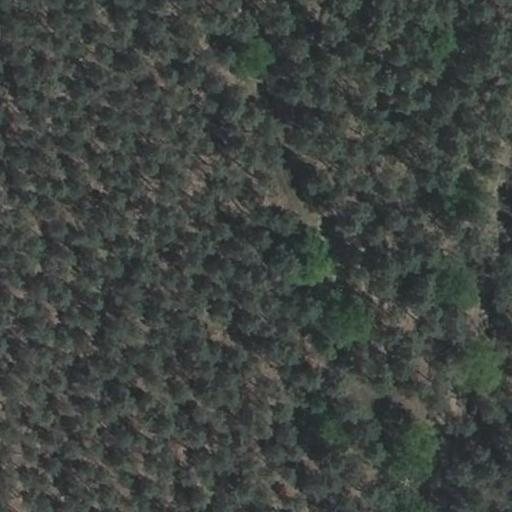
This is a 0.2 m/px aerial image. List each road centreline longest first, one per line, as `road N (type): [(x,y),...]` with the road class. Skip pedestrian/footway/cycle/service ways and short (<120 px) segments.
road 1 (track): [(241,0),(398,511)]
road 2 (track): [(429,511),(474,262),(511,128)]
